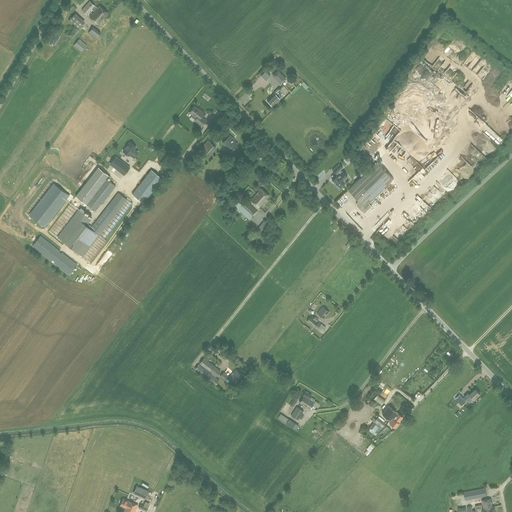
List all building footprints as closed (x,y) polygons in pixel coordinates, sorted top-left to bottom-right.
[(89,1),(82,10),(87,15),(93,8),(95,10),(89,17),(98,24),(108,13),(99,5),(97,8),(89,1)] [(84,23),(74,14),(69,20),(78,29),(84,23)] [(96,38),(101,32),(93,26),(89,32),(96,38)] [(69,36),(72,38),(79,30),(76,27),(69,36)] [(81,52),(87,45),(79,38),(73,45),(81,52)] [(273,75),(281,83),(285,79),(278,71),(273,75)] [(503,75),(494,84),(497,87),(493,92),(495,94),(493,95),(495,97),(508,83),(505,80),(507,79),(503,75)] [(279,89),(267,100),(272,106),(284,94),(279,89)] [(189,112),(196,118),(195,120),(202,125),(206,120),(201,116),(204,113),(200,109),(200,110),(195,106),(189,112)] [(230,151),(238,144),(229,135),(222,142),(225,145),(224,145),(230,151)] [(208,157),(216,148),(208,140),(199,149),(208,157)] [(130,142),(123,151),(129,155),(130,154),(134,157),(138,152),(134,149),(136,147),(130,142)] [(442,143),(437,148),(442,152),(447,146),(442,143)] [(139,161),(135,168),(145,174),(152,161),(146,157),(142,163),(139,161)] [(116,163),(113,160),(110,164),(117,169),(123,162),(119,160),(116,163)] [(367,172),(348,190),(359,201),(357,203),(357,205),(361,209),(360,209),(363,212),(364,212),(371,206),(368,203),(393,178),(377,162),(373,165),(367,172)] [(347,176),(342,171),(342,172),(340,169),(343,167),(339,164),(333,170),(336,173),(337,172),(339,174),(338,175),(332,180),(336,184),(335,185),(339,189),(343,186),(342,185),(344,182),(343,180),(347,176)] [(115,186),(106,178),(108,175),(98,167),(76,196),(95,211),(115,186)] [(127,176),(136,184),(141,179),(133,170),(127,176)] [(162,178),(151,170),(132,194),(143,203),(162,178)] [(425,194),(421,197),(430,208),(433,205),(432,203),(436,200),(435,200),(441,195),(432,185),(427,189),(431,193),(430,194),(427,191),(425,194)] [(45,227),(69,195),(58,186),(33,218),(45,227)] [(261,188),(251,200),(259,207),(269,196),(261,188)] [(127,199),(118,192),(91,227),(87,224),(91,219),(79,209),(57,237),(82,256),(127,199)] [(248,219),(256,211),(245,200),(237,208),(248,219)] [(409,230),(412,226),(406,219),(402,223),(409,230)] [(70,273),(76,265),(40,236),(33,245),(70,273)] [(388,240),(393,246),(397,242),(391,236),(388,240)] [(322,306),(317,313),(324,319),(329,312),(322,306)] [(317,328),(322,332),(326,327),(321,323),(318,321),(317,322),(316,322),(319,319),(315,316),(313,319),(310,317),(307,321),(317,329),(317,328)] [(203,358),(201,361),(199,363),(212,373),(211,374),(215,377),(220,371),(203,358)] [(219,380),(215,377),(211,374),(199,364),(194,370),(215,385),(219,380)] [(236,369),(229,377),(223,372),(220,375),(225,380),(226,378),(230,381),(231,380),(235,383),(243,375),(236,369)] [(467,387),(478,376),(476,373),(465,384),(467,387)] [(475,389),(469,394),(468,393),(464,397),(467,401),(472,397),(474,399),(480,393),(475,389)] [(314,402),(309,399),(311,395),(308,393),(308,392),(306,391),(305,391),(302,395),(303,396),(299,402),(309,409),(314,402)] [(455,399),(457,401),(460,404),(462,406),(466,401),(464,399),(460,394),(455,399)] [(389,406),(383,414),(390,419),(392,416),(393,416),(397,412),(389,406)] [(291,415),(298,420),(303,411),(297,407),(291,415)] [(394,417),(389,422),(395,427),(399,423),(398,422),(403,417),(397,412),(397,413),(397,412),(393,416),(394,417)] [(284,423),(287,418),(279,414),(276,418),(284,423)] [(385,423),(377,417),(374,422),(381,428),(385,423)] [(284,424),(294,430),(297,425),(288,419),(284,424)] [(385,438),(392,431),(390,429),(382,435),(381,434),(378,436),(382,440),(384,438),(385,438)] [(130,492),(135,495),(138,489),(132,487),(130,492)] [(465,500),(486,496),(485,488),(464,492),(465,500)] [(136,495),(146,498),(148,492),(138,489),(136,495)] [(134,511),(138,505),(123,498),(120,505),(126,508),(124,511),(126,511),(134,511)] [(476,509),(484,508),(493,506),(491,499),(482,500),(483,504),(475,506),(476,509)]
